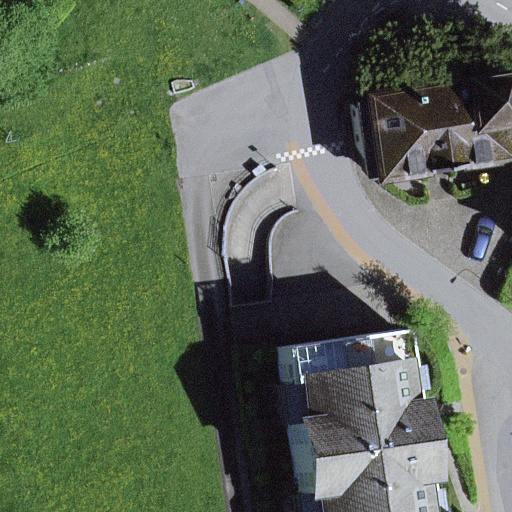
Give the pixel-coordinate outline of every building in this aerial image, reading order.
[(453,166),(499,158),(493,124),(499,123),(492,77),(361,99),(361,104),(350,106),(357,148),(364,163),(370,162),(372,180),(453,169),(453,166)] [(404,368),(398,331),(274,349),(280,386),(292,384),(297,423),(286,425),(296,495),(308,493),(310,511),(412,511),(410,493),(422,491),(417,458),(421,457),(408,392),(396,394),(392,369),(404,368)] [(408,392),(416,391),(412,367),(404,368),(392,369),(396,394),(408,392)] [(286,425),(297,423),(292,384),(280,386),(272,387),(278,426),(286,425)] [(412,511),(435,511),(432,490),(422,491),(410,493),(412,511)] [(310,511),(308,493),(296,495),(288,496),(290,511),(310,511)]
